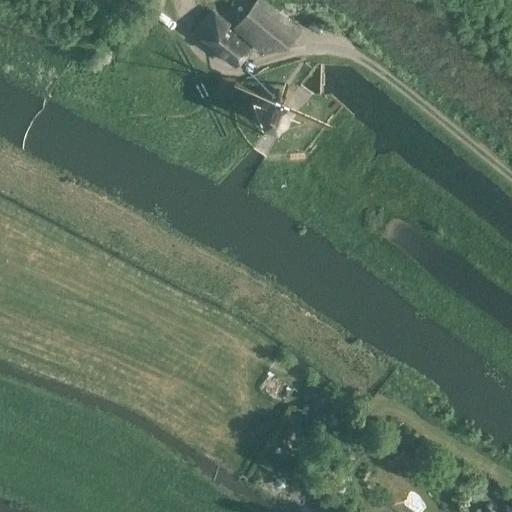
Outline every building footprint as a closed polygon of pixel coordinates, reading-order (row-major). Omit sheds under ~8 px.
[(263,50),(278,47),(287,46),(298,30),(261,0),(254,0),(233,26),(263,50)] [(212,11),(195,32),(235,64),(248,48),(224,29),(228,24),(212,11)] [(160,66),(171,50),(150,35),(139,50),(160,66)] [(278,91),(262,93),(254,105),(257,119),(269,127),(283,125),(292,113),(289,98),(278,91)] [(271,480),(259,489),(266,499),(278,489),(271,480)]
